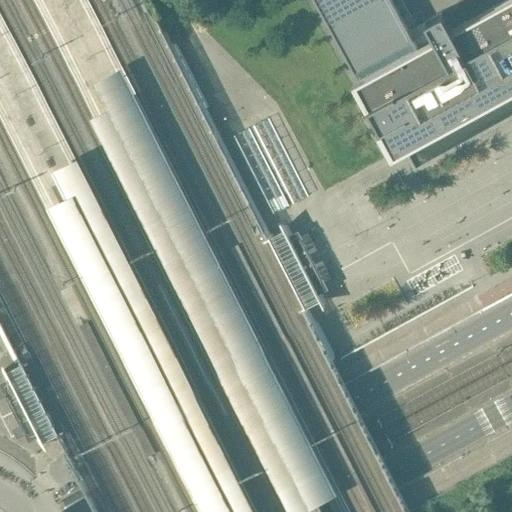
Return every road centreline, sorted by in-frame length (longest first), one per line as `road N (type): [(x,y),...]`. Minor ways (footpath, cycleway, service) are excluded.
road 1 (secondary): [(511,317),(153,511)]
road 2 (secondary): [(321,511),(511,411)]
